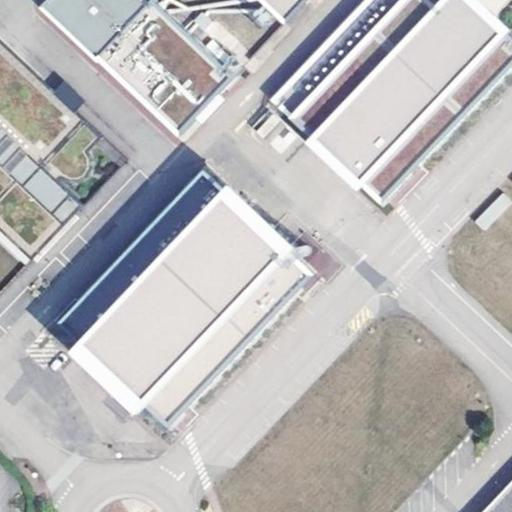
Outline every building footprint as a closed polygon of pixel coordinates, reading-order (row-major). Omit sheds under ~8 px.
[(181,135),(235,79),(151,0),(55,0),(49,7),(181,135)] [(262,0),(287,23),(308,0),(262,0)] [(382,205),(511,67),(511,39),(470,0),(369,0),(273,102),(382,205)] [(0,38),(0,231),(29,260),(82,205),(48,173),(55,166),(65,177),(72,180),(81,181),(87,177),(92,170),(92,164),(90,158),(87,154),(103,138),(0,38)] [(102,225),(144,176),(125,160),(83,209),(102,225)] [(170,427),(315,276),(207,172),(61,324),(170,427)] [(511,511),(511,474),(475,511),(511,511)]
